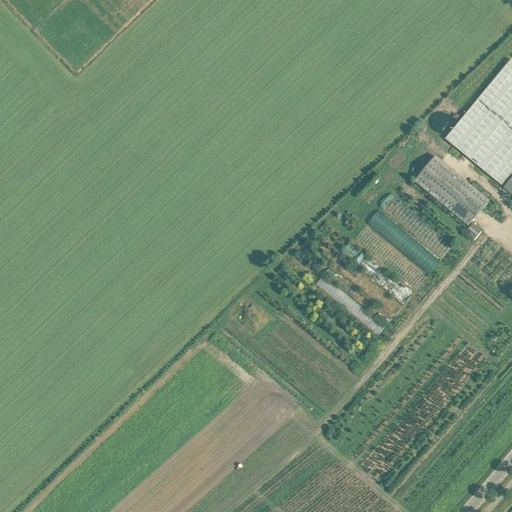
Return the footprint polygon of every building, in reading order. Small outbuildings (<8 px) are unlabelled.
[(511,60),(446,139),(502,186),(511,173),(511,60)] [(468,227),(490,201),(436,156),(414,182),(468,227)] [(511,195),(511,177),(503,188),(511,195)] [(380,208),(444,258),(454,245),(390,195),(380,208)] [(426,256),(429,252),(378,212),(367,225),(408,258),(408,257),(414,262),(419,256),(421,258),(424,255),(426,256)] [(465,232),(474,240),(482,231),(473,223),(465,232)] [(362,253),(356,259),(373,277),(379,271),(362,253)] [(322,277),(316,285),(378,334),(384,326),(322,277)]
